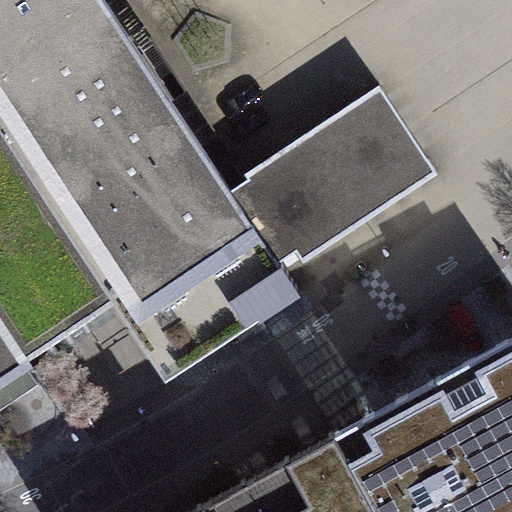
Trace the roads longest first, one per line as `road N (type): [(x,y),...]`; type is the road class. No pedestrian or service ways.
road 1 (residential): [(30,511),(165,442),(385,298)]
road 2 (residential): [(385,298),(497,218)]
